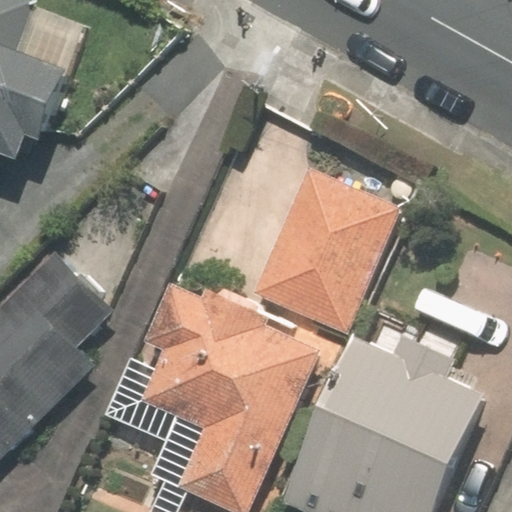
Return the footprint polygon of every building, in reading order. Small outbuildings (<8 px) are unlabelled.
[(0,0),(0,155),(1,152),(24,159),(26,152),(39,157),(44,142),(54,145),(79,81),(56,73),(59,67),(25,54),(42,7),(20,0),(0,0)] [(291,181),(236,156),(198,241),(289,281),(321,211),(285,194),(291,181)] [(113,312),(55,255),(0,309),(0,459),(93,368),(75,350),(113,312)] [(252,511),(325,350),(176,285),(150,342),(171,351),(149,403),(213,431),(187,489),(238,511),(252,511)] [(461,361),(409,338),(401,359),(363,342),(291,505),(307,511),(438,511),(489,399),(453,382),(461,361)]
